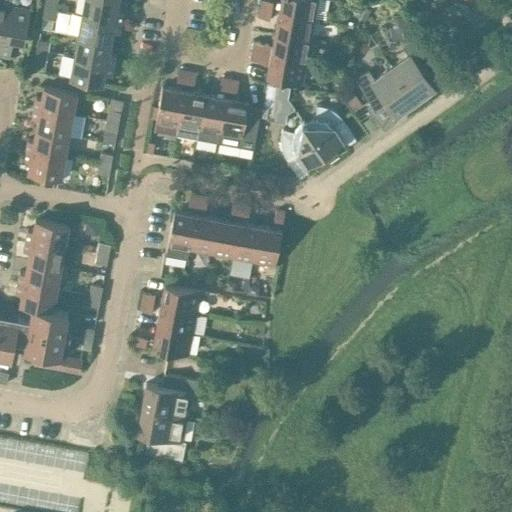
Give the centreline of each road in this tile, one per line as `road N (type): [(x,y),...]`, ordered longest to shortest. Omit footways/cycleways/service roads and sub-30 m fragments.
road 1 (residential): [(0,399),(67,410),(96,393),(137,213)]
road 2 (residential): [(511,56),(319,193)]
road 3 (residential): [(0,187),(137,213)]
road 4 (residential): [(244,0),(232,57),(221,62),(169,51)]
